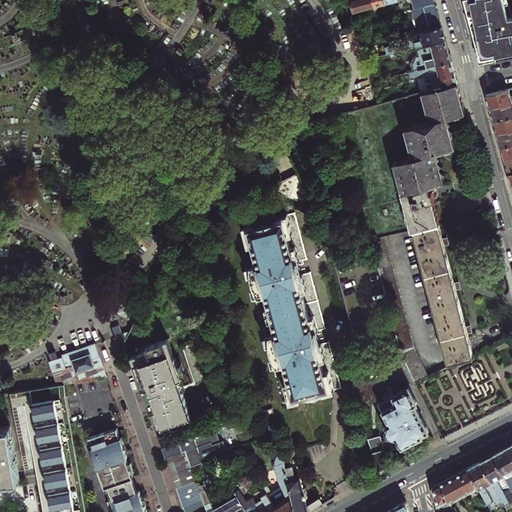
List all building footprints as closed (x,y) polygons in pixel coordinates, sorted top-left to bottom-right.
[(365,9),(362,0),(350,0),(354,12),(365,9)] [(362,0),(365,9),(375,6),(373,0),(362,0)] [(438,13),(435,2),(434,0),(417,0),(416,2),(413,3),(414,7),(417,19),(420,31),(441,25),(439,18),(438,13)] [(465,0),(475,35),(481,58),(511,52),(511,16),(507,18),(502,0),(465,0)] [(441,25),(420,31),(422,39),(415,41),(415,39),(384,47),(386,53),(421,44),(445,38),(443,32),(441,25)] [(445,38),(421,44),(426,59),(416,62),(418,68),(451,60),(448,50),(445,38)] [(455,74),(451,60),(418,68),(407,71),(410,79),(429,75),(432,89),(457,82),(455,74)] [(465,112),(457,82),(432,89),(421,92),(429,120),(404,127),(412,157),(393,161),(411,231),(412,231),(418,229),(437,224),(431,199),(432,199),(430,190),(429,191),(427,184),(444,180),(442,171),(438,153),(437,150),(455,145),(449,122),(448,117),(465,112)] [(488,102),(490,107),(511,102),(511,89),(486,95),(488,102)] [(511,102),(490,107),(492,114),(494,121),(511,116),(511,102)] [(495,127),(497,134),(511,130),(511,116),(494,121),(495,127)] [(511,130),(497,134),(499,141),(501,147),(511,143),(511,130)] [(511,143),(501,147),(503,152),(505,160),(511,157),(511,143)] [(309,202),(300,170),(267,188),(309,202)] [(310,271),(298,274),(297,272),(295,273),(292,263),(295,262),(294,260),(306,257),(294,211),(278,215),(276,213),(275,211),(273,210),(271,209),(269,208),(267,208),(265,208),(264,208),(262,208),(259,209),(258,210),(256,211),(255,212),(254,213),(253,215),(252,218),(252,220),(251,222),(253,227),(248,229),(251,242),(257,262),(253,263),(251,267),(251,271),(251,275),(251,279),(253,283),(255,286),(257,289),(261,292),(265,291),(276,332),(272,333),(271,337),(270,341),(270,345),(271,349),(272,352),(274,356),(277,359),(280,362),(284,360),(289,380),(293,394),(298,393),(299,398),(301,400),(302,402),(304,404),(306,405),(308,406),(311,407),(314,407),(316,407),(318,406),(321,404),(323,403),(324,401),(325,398),(326,395),(326,393),(326,391),(341,386),(329,340),(316,344),(316,342),(314,342),(311,332),(313,332),(313,330),(325,327),(310,271)] [(248,229),(253,227),(251,222),(241,225),(246,244),(251,242),(248,229)] [(473,355),(473,354),(472,353),(465,326),(457,297),(455,289),(442,241),(437,224),(418,229),(412,231),(412,233),(411,233),(411,236),(413,236),(448,362),(473,355)] [(412,344),(384,237),(371,240),(400,352),(415,382),(424,378),(427,376),(412,344)] [(251,267),(253,263),(244,266),(252,294),(261,292),(257,289),(255,286),(253,283),(251,279),(251,275),(251,271),(251,267)] [(138,298),(126,292),(116,312),(127,318),(138,298)] [(271,337),(272,333),(263,335),(271,364),(280,362),(277,359),(274,356),(272,352),(271,349),(270,345),(270,341),(271,337)] [(168,337),(164,339),(171,357),(175,356),(168,337)] [(147,349),(130,355),(135,368),(142,388),(150,411),(153,410),(156,409),(162,425),(191,414),(182,390),(178,378),(182,377),(175,356),(171,357),(164,339),(145,346),(147,349)] [(106,376),(96,342),(96,341),(63,352),(64,355),(50,359),(58,384),(63,383),(106,376)] [(361,372),(356,374),(352,387),(357,401),(370,396),(361,372)] [(285,381),(290,400),(299,398),(298,393),(293,394),(289,380),(285,381)] [(65,399),(63,383),(58,384),(21,390),(37,478),(43,511),(85,511),(69,412),(65,399)] [(392,395),(391,392),(382,397),(383,399),(379,402),(389,421),(387,422),(387,429),(389,434),(395,438),(397,437),(401,447),(408,443),(423,436),(422,434),(428,430),(415,404),(417,403),(409,387),(392,395)] [(156,409),(153,410),(158,426),(162,425),(156,409)] [(19,477),(9,425),(0,426),(0,480),(14,478),(19,477)] [(146,511),(138,491),(136,492),(131,478),(132,477),(125,457),(126,457),(120,438),(119,439),(117,426),(90,436),(94,446),(91,447),(108,495),(105,496),(111,511),(146,511)] [(214,429),(162,447),(166,457),(185,450),(191,465),(201,461),(198,452),(200,446),(218,440),(214,429)] [(382,435),(369,439),(375,455),(379,473),(390,467),(382,435)] [(511,462),(504,447),(499,450),(492,454),(507,481),(510,486),(511,484),(511,462)] [(175,484),(195,477),(193,470),(191,465),(185,450),(166,457),(170,471),(175,484)] [(501,485),(507,481),(492,454),(487,457),(481,460),(502,500),(507,497),(501,485)] [(297,511),(285,462),(283,455),(281,456),(279,460),(278,468),(280,481),(284,490),(272,497),(271,495),(272,495),(268,489),(265,491),(267,495),(275,508),(276,508),(278,511),(297,511)] [(191,465),(193,470),(216,461),(213,457),(201,461),(191,465)] [(468,467),(478,484),(480,488),(491,509),(497,506),(495,504),(502,500),(481,460),(478,462),(475,463),(470,465),(468,467)] [(291,461),(285,462),(297,511),(308,511),(324,503),(320,496),(308,504),(307,500),(309,500),(305,486),(303,487),(300,474),(295,475),(291,461)] [(478,484),(468,467),(453,475),(438,482),(448,500),(478,484)] [(185,511),(205,505),(201,492),(195,477),(175,484),(181,500),(185,511)] [(510,486),(507,481),(501,485),(507,497),(511,494),(511,490),(511,489),(510,486)] [(448,500),(438,482),(433,485),(436,499),(439,511),(452,507),(450,504),(448,500)] [(265,491),(260,484),(257,487),(262,496),(265,497),(267,495),(265,491)] [(478,484),(448,500),(450,504),(480,488),(478,484)] [(244,507),(247,511),(261,511),(256,503),(253,497),(247,501),(239,490),(235,492),(237,496),(244,507)] [(235,511),(244,507),(237,496),(216,510),(204,491),(201,492),(205,505),(207,511),(235,511)] [(275,508),(267,495),(265,497),(256,503),(261,511),(278,511),(276,508),(275,508)] [(409,511),(407,502),(404,501),(389,510),(385,511),(409,511)]
